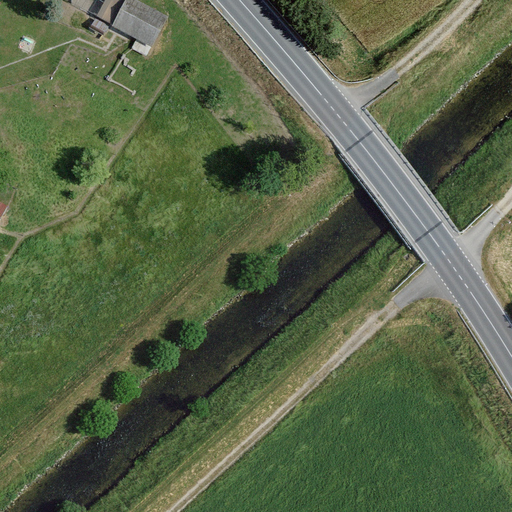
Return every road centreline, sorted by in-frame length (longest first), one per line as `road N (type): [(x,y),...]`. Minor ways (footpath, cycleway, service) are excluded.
road 1 (track): [(511,200),(172,511)]
road 2 (secondary): [(237,0),(428,233),(511,367)]
